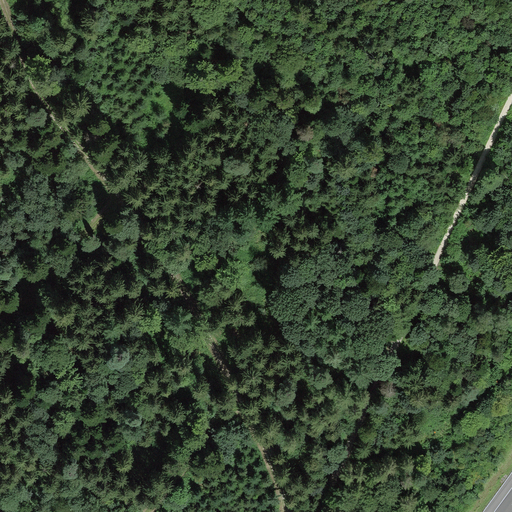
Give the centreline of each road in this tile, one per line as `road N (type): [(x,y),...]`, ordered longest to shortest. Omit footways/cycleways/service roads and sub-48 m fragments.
road 1 (track): [(0,0),(40,94),(166,263),(273,468),(284,511)]
road 2 (track): [(511,95),(314,511)]
road 3 (track): [(122,200),(0,326)]
